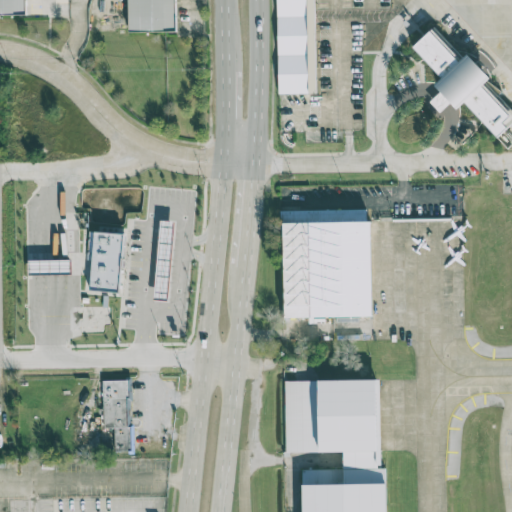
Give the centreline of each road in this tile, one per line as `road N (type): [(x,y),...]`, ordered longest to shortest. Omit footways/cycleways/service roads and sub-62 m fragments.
road 1 (primary): [(223,165),(196,511)]
road 2 (residential): [(223,165),(156,152),(129,138),(62,74),(0,50)]
road 3 (primary): [(218,511),(246,269)]
road 4 (residential): [(0,169),(2,363)]
road 5 (residential): [(176,360),(0,363)]
road 6 (primary): [(257,167),(256,0)]
